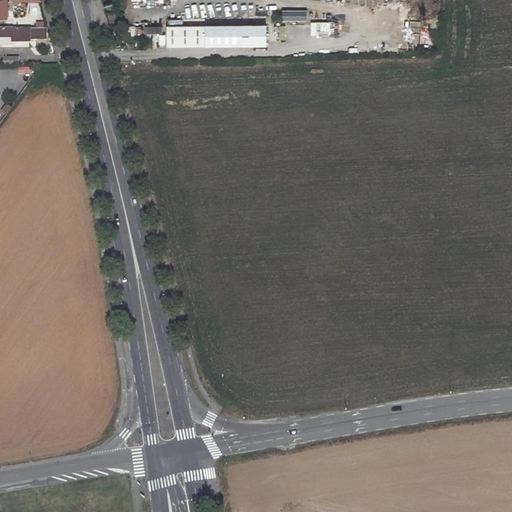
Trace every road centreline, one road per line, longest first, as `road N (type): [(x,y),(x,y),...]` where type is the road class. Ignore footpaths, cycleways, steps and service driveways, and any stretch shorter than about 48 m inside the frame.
road 1 (primary): [(64,0),(129,293),(153,455)]
road 2 (primary): [(189,449),(82,0)]
road 3 (secondary): [(511,399),(189,449)]
road 4 (secondary): [(153,455),(0,477)]
